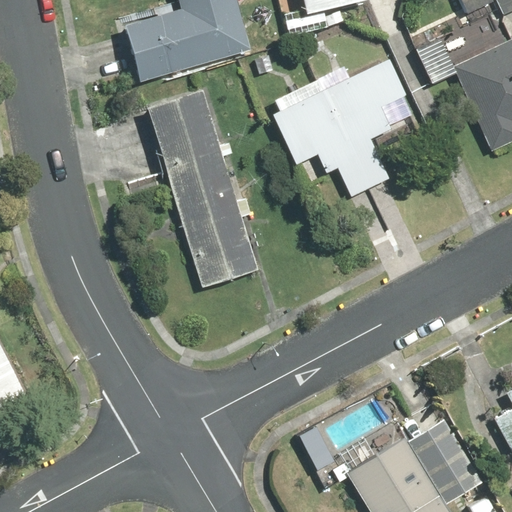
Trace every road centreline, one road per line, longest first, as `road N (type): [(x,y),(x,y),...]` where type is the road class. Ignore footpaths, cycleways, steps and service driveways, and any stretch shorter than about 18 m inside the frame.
road 1 (residential): [(19,0),(72,250),(172,438)]
road 2 (residential): [(172,438),(511,259)]
road 3 (residential): [(37,511),(172,438)]
